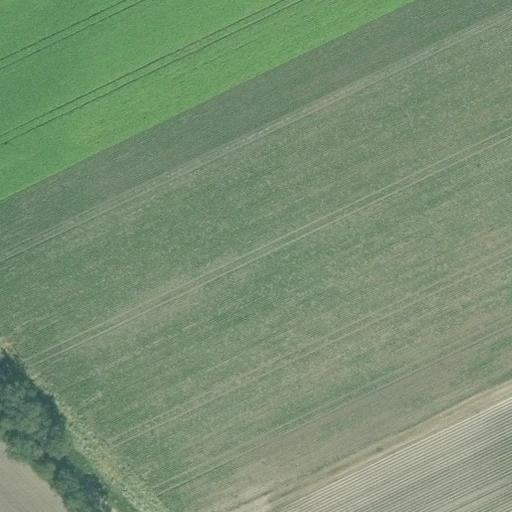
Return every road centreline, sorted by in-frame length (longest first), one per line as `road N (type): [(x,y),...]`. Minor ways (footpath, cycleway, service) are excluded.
road 1 (track): [(511,397),(275,511)]
road 2 (unclassified): [(109,511),(0,400)]
